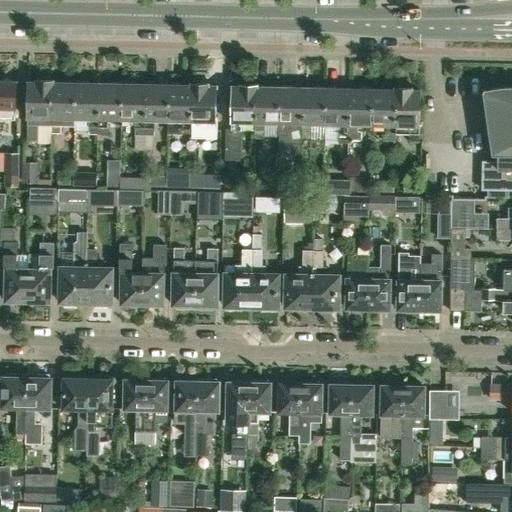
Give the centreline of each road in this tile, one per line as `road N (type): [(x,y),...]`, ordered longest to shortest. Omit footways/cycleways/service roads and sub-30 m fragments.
road 1 (primary): [(511,25),(0,12)]
road 2 (residential): [(0,341),(511,350)]
